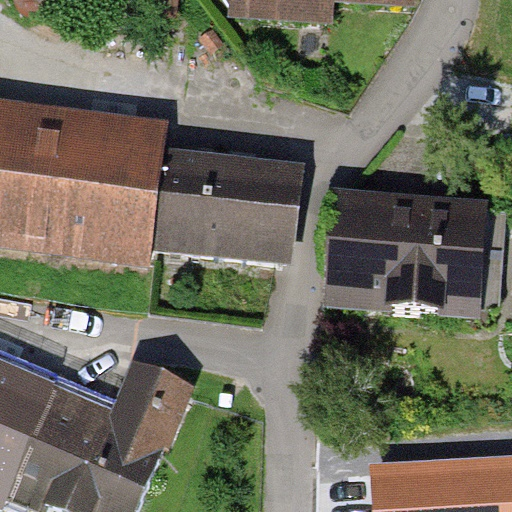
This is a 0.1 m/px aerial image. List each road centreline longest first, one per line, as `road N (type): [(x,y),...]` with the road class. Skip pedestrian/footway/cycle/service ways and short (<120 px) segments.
road 1 (unclassified): [(445,0),(421,65),(333,171),(290,437),(290,511)]
road 2 (track): [(0,35),(333,171)]
